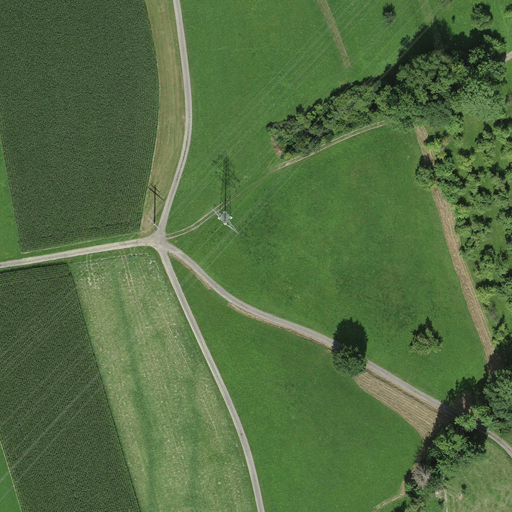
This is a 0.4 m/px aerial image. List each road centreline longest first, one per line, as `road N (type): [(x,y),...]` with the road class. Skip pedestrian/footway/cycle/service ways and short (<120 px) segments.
road 1 (track): [(511,452),(353,353),(265,319),(157,240),(0,266)]
road 2 (track): [(260,511),(238,423),(157,240),(187,152),(176,0)]
road 3 (track): [(511,55),(412,110),(286,162)]
